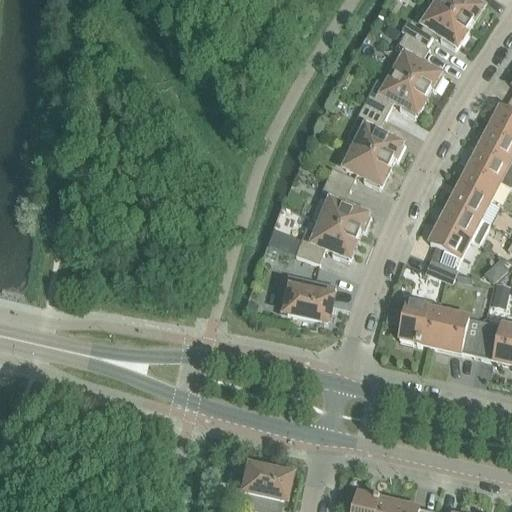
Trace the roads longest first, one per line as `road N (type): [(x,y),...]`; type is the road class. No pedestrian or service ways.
road 1 (residential): [(511,17),(460,91),(410,186),(338,384)]
road 2 (tertiary): [(338,384),(204,353),(102,358)]
road 3 (tertiary): [(102,358),(192,406),(325,437)]
road 4 (tertiary): [(325,437),(511,479)]
road 5 (tertiary): [(511,423),(338,384)]
